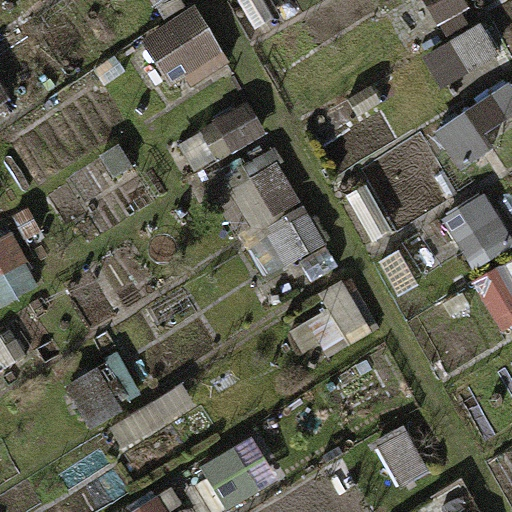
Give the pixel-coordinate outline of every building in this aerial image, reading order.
[(146,39),(179,95),(235,62),(203,6),(146,39)] [(445,86),(504,55),(489,26),(429,57),(445,86)] [(0,107),(12,100),(0,80),(0,107)] [(459,168),(496,150),(487,132),(511,120),(511,85),(437,122),(459,168)] [(278,150),(232,174),(284,273),(331,249),(278,150)] [(475,271),(511,250),(511,235),(489,194),(445,218),(475,271)] [(511,266),(479,285),(505,332),(511,328),(511,266)] [(317,359),(373,336),(358,297),(302,320),(317,359)] [(408,428),(378,444),(403,490),(433,474),(408,428)] [(225,501),(269,481),(252,444),(208,464),(225,501)] [(168,511),(163,502),(146,511),(168,511)]
